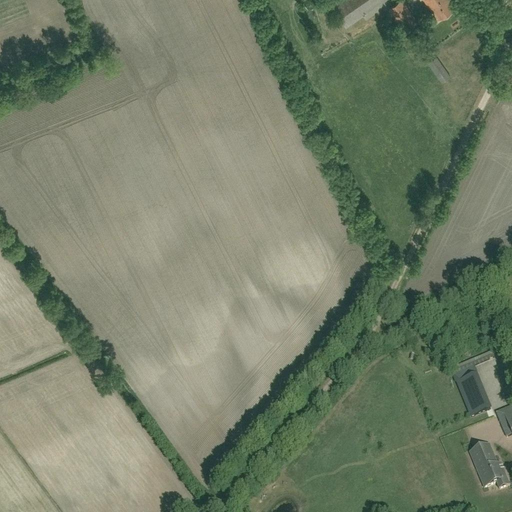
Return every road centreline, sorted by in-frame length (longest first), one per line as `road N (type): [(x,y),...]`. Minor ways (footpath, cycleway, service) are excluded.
road 1 (track): [(367,338),(476,115)]
road 2 (track): [(217,511),(367,338)]
road 3 (track): [(511,259),(367,338)]
